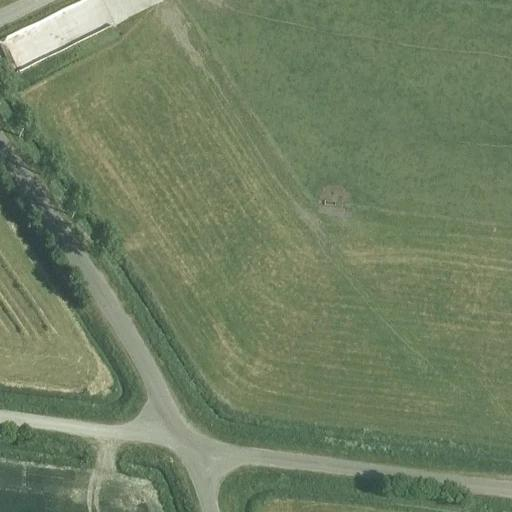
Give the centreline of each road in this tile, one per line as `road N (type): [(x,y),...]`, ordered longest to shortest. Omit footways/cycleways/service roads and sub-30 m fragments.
road 1 (unclassified): [(189,447),(147,369),(0,152)]
road 2 (unclassified): [(511,492),(189,447)]
road 3 (unclassified): [(189,447),(0,420)]
